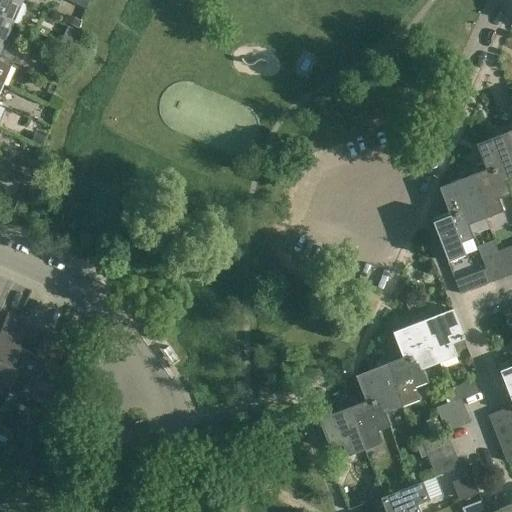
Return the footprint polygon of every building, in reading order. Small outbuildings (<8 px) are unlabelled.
[(0,0),(0,15),(14,22),(16,23),(20,21),(25,8),(25,5),(22,3),(13,0),(0,0)] [(79,20),(65,14),(62,21),(76,27),(79,20)] [(0,37),(5,40),(14,22),(0,15),(0,37)] [(80,31),(68,26),(61,42),(73,47),(80,31)] [(12,66),(0,60),(0,84),(3,86),(12,66)] [(59,65),(50,61),(44,74),(54,78),(59,65)] [(511,123),(503,127),(511,150),(511,123)] [(505,182),(511,179),(511,150),(503,127),(494,131),(496,137),(475,145),(485,171),(499,166),(505,182)] [(44,137),(36,133),(32,141),(41,144),(44,137)] [(475,167),(466,171),(485,220),(503,213),(498,200),(510,195),(505,182),(499,166),(485,171),(478,173),(475,167)] [(26,185),(30,177),(16,171),(12,179),(26,185)] [(468,226),(485,220),(466,171),(457,175),(459,181),(438,189),(448,214),(462,209),(468,226)] [(473,239),(468,226),(462,209),(448,214),(441,217),(438,211),(428,215),(447,263),(466,256),(461,244),(473,239)] [(511,267),(505,250),(493,255),(503,279),(511,275),(511,267)] [(491,284),(503,279),(493,255),(481,260),(491,284)] [(459,295),(467,292),(463,279),(454,282),(459,295)] [(511,337),(511,309),(502,313),(511,337)] [(428,312),(420,315),(438,363),(456,357),(451,344),(463,339),(451,310),(431,318),(428,312)] [(0,358),(18,319),(6,314),(0,326),(0,358)] [(415,352),(421,370),(438,363),(420,315),(410,319),(412,325),(391,333),(401,359),(415,352)] [(29,325),(18,319),(0,358),(0,385),(8,389),(25,352),(15,348),(17,344),(20,346),(29,325)] [(8,389),(28,398),(55,336),(44,331),(34,352),(37,354),(36,357),(25,352),(8,389)] [(55,336),(28,398),(47,407),(63,371),(52,366),(54,361),(57,363),(67,341),(55,336)] [(391,356),(383,359),(402,407),(419,400),(414,388),(427,383),(421,370),(415,352),(401,359),(393,362),(391,356)] [(385,414),(402,407),(383,359),(372,363),(374,369),(354,377),(363,402),(378,396),(385,414)] [(506,361),(496,365),(511,405),(511,366),(508,368),(506,361)] [(449,390),(453,401),(453,402),(461,399),(461,400),(478,394),(473,380),(449,390)] [(354,399),(345,402),(364,451),(382,444),(377,432),(390,427),(385,414),(378,396),(363,402),(356,405),(354,399)] [(436,408),(440,420),(465,410),(461,400),(461,399),(453,402),(453,401),(436,408)] [(346,458),(364,451),(345,402),(335,406),(337,412),(317,420),(329,450),(341,445),(346,458)] [(511,419),(511,406),(488,416),(493,427),(511,419)] [(445,433),(446,433),(470,423),(465,410),(440,420),(445,433)] [(511,419),(493,427),(497,438),(511,432),(511,419)] [(511,432),(497,438),(502,450),(511,446),(511,432)] [(450,444),(446,433),(445,433),(421,442),(425,453),(450,444)] [(450,444),(425,453),(430,465),(454,455),(450,444)] [(511,460),(511,446),(502,450),(506,463),(511,460)] [(459,468),(454,455),(430,465),(435,478),(459,468)] [(477,494),(470,475),(456,480),(463,499),(477,494)] [(374,481),(365,503),(381,497),(374,481)] [(383,508),(384,511),(419,511),(417,505),(429,501),(422,482),(373,501),(377,510),(383,508)] [(511,511),(511,497),(505,500),(507,506),(491,511),(511,511)]
